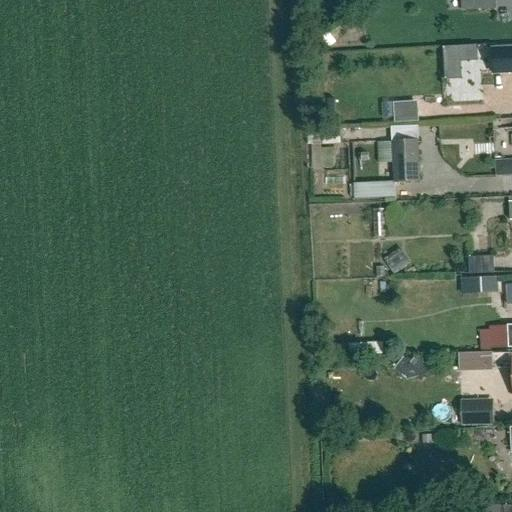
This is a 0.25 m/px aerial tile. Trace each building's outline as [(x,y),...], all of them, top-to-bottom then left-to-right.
[(328,33),(320,40),(329,49),(337,42),(328,33)] [(476,46),(468,46),(469,61),(477,60),(476,46)] [(511,48),(491,49),(492,74),(511,73),(511,48)] [(334,98),(322,99),(323,113),(335,113),(334,98)] [(420,121),(419,99),(394,100),(395,122),(420,121)] [(321,145),(340,144),(340,130),(321,131),(321,145)] [(393,184),(419,183),(417,140),(391,142),(393,184)] [(379,183),(354,185),(355,200),(380,199),(379,183)] [(384,210),(374,210),(375,238),(385,237),(384,210)] [(397,251),(384,260),(394,276),(407,267),(397,251)] [(468,274),(494,273),(493,256),(467,258),(468,274)] [(460,276),(461,294),(499,291),(498,274),(460,276)] [(489,350),(511,348),(511,325),(488,327),(489,350)] [(349,343),(350,356),(384,354),(384,343),(349,343)] [(459,350),(459,369),(495,369),(494,350),(459,350)] [(414,358),(406,369),(421,380),(429,370),(414,358)] [(494,405),(461,406),(462,426),(495,425),(494,405)] [(431,435),(423,436),(424,444),(432,444),(431,435)]
